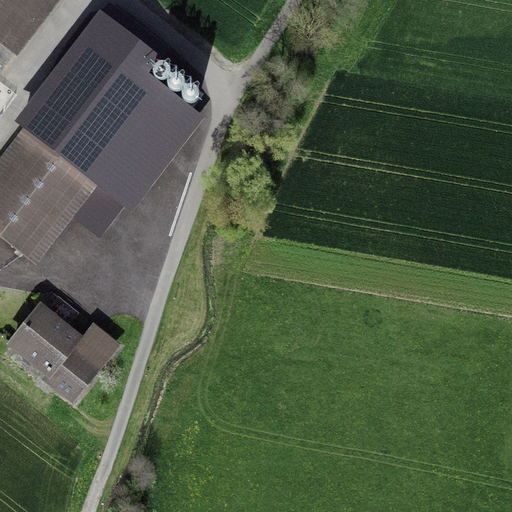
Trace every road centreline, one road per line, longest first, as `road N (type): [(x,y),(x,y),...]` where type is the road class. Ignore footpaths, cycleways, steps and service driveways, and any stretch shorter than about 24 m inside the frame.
road 1 (unclassified): [(236,93),(219,120),(84,511)]
road 2 (unclassified): [(119,0),(236,93)]
